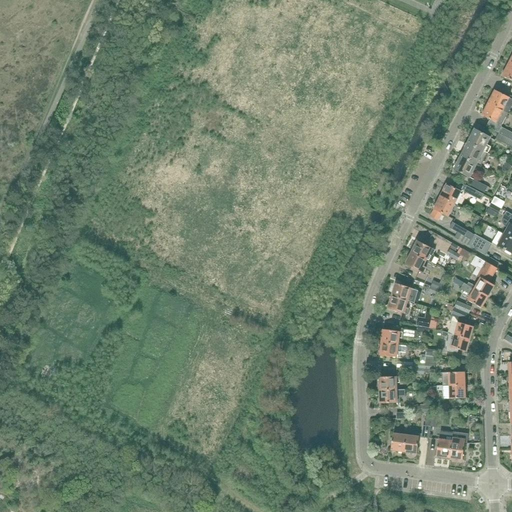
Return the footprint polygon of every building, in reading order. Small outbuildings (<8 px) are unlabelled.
[(511,65),(509,64),(502,77),(511,81),(511,65)] [(508,113),(511,105),(511,99),(495,91),(488,103),(508,113)] [(502,125),(508,113),(488,103),(482,116),(497,124),(497,123),(502,125)] [(499,133),(511,139),(511,133),(502,128),(499,133)] [(487,145),(491,138),(475,130),(468,143),(484,152),(488,154),(491,147),(487,145)] [(511,139),(499,133),(496,139),(511,147),(511,139)] [(477,165),(484,152),(468,143),(461,157),(477,165)] [(470,178),(477,165),(461,157),(454,170),(470,178)] [(508,173),(511,166),(506,163),(502,170),(508,173)] [(484,193),(488,187),(474,180),(471,186),(484,193)] [(455,205),(461,192),(447,185),(440,197),(455,205)] [(481,200),(484,195),(470,188),(468,193),(481,200)] [(448,217),(455,205),(440,197),(434,210),(430,217),(438,221),(442,214),(448,217)] [(492,203),(501,209),(505,203),(495,198),(492,203)] [(498,215),(501,209),(492,203),(489,209),(498,215)] [(511,215),(506,212),(503,218),(502,220),(502,221),(503,223),(503,224),(504,226),(506,227),(508,228),(504,235),(511,239),(511,215)] [(475,235),(469,232),(453,223),(450,228),(458,233),(472,241),(475,235)] [(511,239),(504,235),(499,232),(492,243),(498,246),(497,246),(511,254),(511,239)] [(469,246),(472,241),(458,233),(455,238),(469,246)] [(488,250),(492,244),(475,235),(472,241),(488,250)] [(472,241),(469,246),(486,255),(488,250),(472,241)] [(435,251),(417,242),(411,253),(427,261),(430,255),(432,256),(435,251)] [(457,260),(460,256),(450,250),(447,255),(457,260)] [(427,261),(411,253),(405,265),(423,274),(426,269),(423,267),(427,261)] [(497,269),(482,260),(478,258),(477,260),(474,266),(481,270),(478,277),(481,279),(474,290),(488,298),(495,286),(487,282),(489,277),(492,278),(497,269)] [(446,283),(447,280),(443,277),(439,284),(433,281),(431,287),(442,291),(446,283)] [(414,304),(418,291),(396,284),(392,297),(408,302),(414,304)] [(488,298),(474,290),(464,284),(459,293),(469,299),(468,301),(482,309),(488,298)] [(440,295),(442,291),(431,287),(429,292),(440,296),(440,295)] [(406,308),(408,302),(392,297),(388,309),(407,315),(409,309),(406,308)] [(471,308),(465,305),(459,302),(456,309),(469,314),(471,308)] [(466,321),(469,314),(456,309),(453,316),(454,316),(449,334),(470,340),(474,328),(459,323),(460,319),(466,321)] [(425,321),(419,320),(418,326),(429,328),(430,322),(432,314),(427,313),(425,321)] [(416,339),(417,331),(402,329),(401,333),(383,330),(382,343),(399,345),(399,338),(402,339),(402,337),(416,339)] [(470,340),(449,334),(443,332),(442,336),(447,338),(445,351),(457,353),(458,350),(467,353),(470,340)] [(398,352),(399,345),(382,343),(380,356),(400,359),(401,353),(398,352)] [(449,386),(465,386),(465,373),(437,374),(437,378),(443,377),(443,386),(444,386),(449,386)] [(397,383),(400,383),(400,377),(379,378),(380,391),(397,390),(397,383)] [(450,399),(466,399),(465,386),(449,386),(450,399)] [(380,404),(400,403),(400,397),(405,397),(405,390),(397,390),(380,391),(380,404)] [(399,435),(400,432),(394,431),(391,451),(404,453),(406,435),(399,435)] [(467,444),(468,435),(453,432),(453,435),(450,458),(463,460),(465,443),(467,444)] [(417,454),(420,434),(414,433),(413,436),(406,435),(404,453),(417,454)] [(450,458),(453,435),(446,434),(445,437),(439,437),(437,457),(450,458)]
